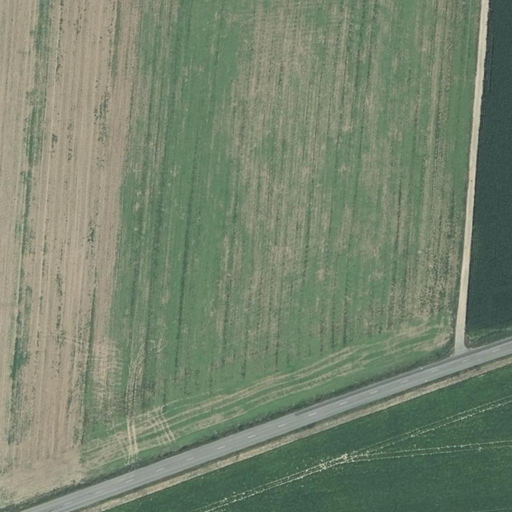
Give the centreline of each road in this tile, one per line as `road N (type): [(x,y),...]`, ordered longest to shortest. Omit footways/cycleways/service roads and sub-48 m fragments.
road 1 (tertiary): [(40,511),(511,344)]
road 2 (track): [(463,359),(486,0)]
